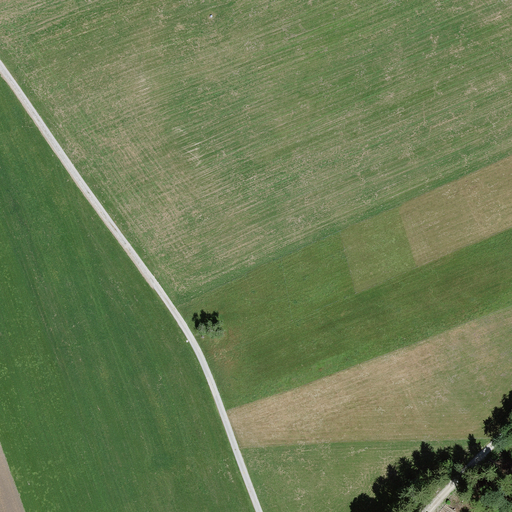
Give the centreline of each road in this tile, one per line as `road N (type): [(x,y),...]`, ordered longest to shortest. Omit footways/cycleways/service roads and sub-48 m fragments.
road 1 (track): [(0,65),(179,322),(203,364),(258,511)]
road 2 (track): [(511,420),(418,511)]
